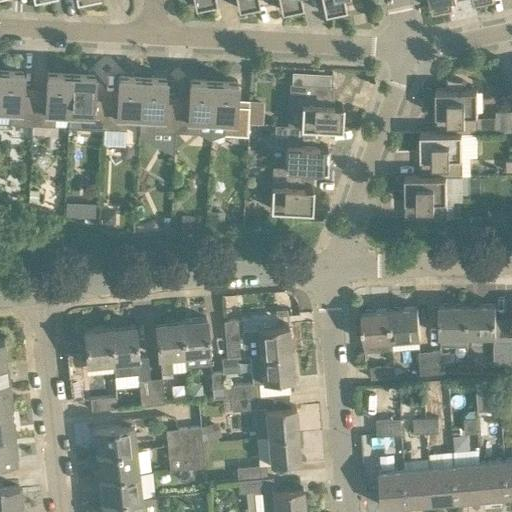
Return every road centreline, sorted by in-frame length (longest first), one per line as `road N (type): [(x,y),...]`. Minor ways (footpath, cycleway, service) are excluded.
road 1 (residential): [(38,290),(325,268)]
road 2 (residential): [(161,34),(408,51)]
road 3 (residential): [(348,511),(325,268)]
road 4 (residential): [(332,267),(408,51)]
road 5 (residential): [(58,511),(38,290)]
road 6 (residential): [(511,265),(332,267)]
road 7 (residential): [(161,34),(0,23)]
